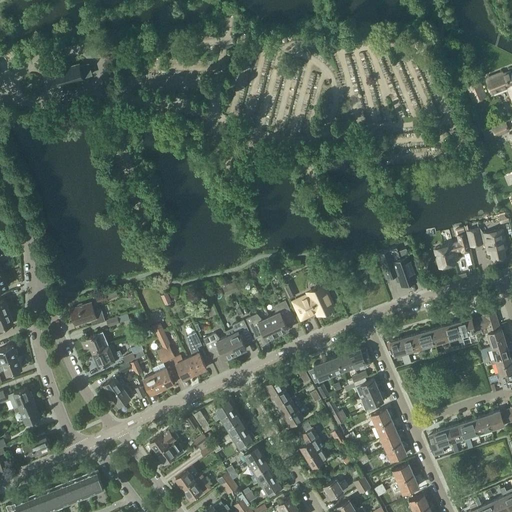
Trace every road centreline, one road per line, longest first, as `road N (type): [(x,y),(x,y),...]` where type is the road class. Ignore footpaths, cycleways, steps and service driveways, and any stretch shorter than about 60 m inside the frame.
road 1 (residential): [(28,239),(38,358),(77,452)]
road 2 (residential): [(119,433),(56,329),(28,239)]
road 3 (residential): [(319,511),(237,374)]
road 4 (residential): [(504,275),(366,321)]
road 5 (residential): [(366,321),(237,374)]
road 6 (residential): [(237,374),(119,433)]
